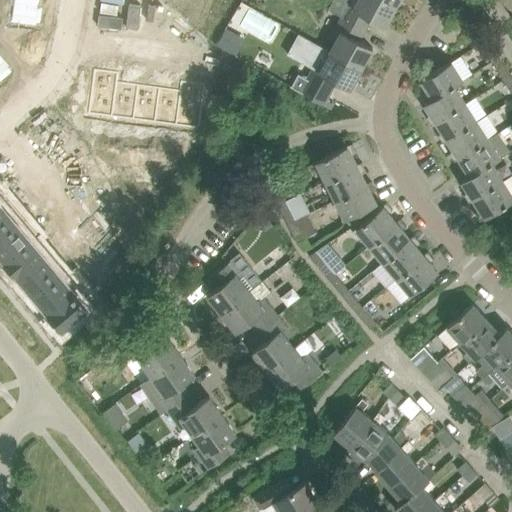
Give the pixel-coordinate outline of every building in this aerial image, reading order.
[(14,0),(12,19),(36,22),(37,19),(39,19),(41,6),(38,6),(39,0),(14,0)] [(106,0),(105,9),(140,14),(142,0),(106,0)] [(333,0),(328,8),(342,16),(365,29),(371,18),(385,26),(396,5),(387,0),(333,0)] [(228,8),(221,18),(229,23),(235,13),(228,8)] [(105,9),(102,31),(138,35),(140,14),(105,9)] [(253,14),(249,33),(277,38),(281,19),(253,14)] [(365,29),(342,16),(330,37),(335,40),(330,50),(361,68),(373,48),(359,40),(365,29)] [(212,24),(206,34),(213,39),(219,28),(212,24)] [(229,28),(221,41),(237,52),(245,39),(229,28)] [(480,42),(491,60),(499,55),(487,37),(480,42)] [(217,43),(211,54),(219,58),(225,48),(217,43)] [(329,51),(318,44),(312,55),(318,58),(307,78),(300,74),(294,86),(324,103),(337,81),(350,89),(361,68),(330,50),(329,51)] [(113,45),(112,54),(124,55),(125,46),(113,45)] [(125,46),(124,55),(135,57),(137,48),(125,46)] [(156,51),(154,59),(166,61),(168,52),(156,51)] [(168,52),(166,61),(178,63),(179,54),(168,52)] [(483,66),(492,80),(508,70),(499,55),(491,60),(492,61),(483,66)] [(0,56),(0,82),(13,71),(0,56)] [(428,100),(453,84),(462,79),(450,61),(421,79),(428,90),(423,93),(428,100)] [(511,76),(508,70),(492,80),(495,84),(503,79),(509,89),(511,87),(511,76)] [(99,78),(94,113),(115,116),(120,81),(99,78)] [(120,81),(115,116),(137,119),(142,84),(120,81)] [(142,84),(137,119),(158,122),(163,87),(142,84)] [(453,84),(428,100),(424,103),(431,113),(426,116),(429,121),(463,100),(453,84)] [(163,87),(158,122),(180,125),(184,90),(163,87)] [(184,90),(180,125),(201,128),(206,93),(184,90)] [(463,100),(429,121),(432,125),(436,121),(447,138),(476,120),(463,100)] [(476,120),(447,138),(454,149),(449,152),(454,160),(459,157),(488,139),(476,120)] [(499,132),(488,139),(459,157),(466,167),(461,170),(465,178),(491,161),(491,162),(510,150),(499,132)] [(316,160),(326,180),(357,164),(356,164),(351,153),(357,151),(352,142),(316,160)] [(357,164),(326,180),(336,199),(366,183),(361,172),(366,170),(362,161),(356,164),(357,164)] [(469,202),(474,199),(503,180),(491,162),(491,161),(465,178),(462,180),(469,190),(464,194),(469,202)] [(29,162),(22,168),(30,178),(37,172),(29,162)] [(37,172),(30,178),(38,187),(45,181),(37,172)] [(371,180),(366,183),(336,199),(345,218),(376,203),(370,191),(376,189),(371,180)] [(511,199),(511,194),(503,180),(474,199),(480,209),(475,212),(480,220),(511,199)] [(268,185),(278,204),(286,200),(276,181),(268,185)] [(8,196),(0,202),(0,232),(23,214),(8,196)] [(58,197),(52,203),(60,213),(66,207),(58,197)] [(278,204),(288,223),(295,219),(286,200),(278,204)] [(356,227),(370,244),(396,222),(388,213),(393,209),(387,202),(356,227)] [(66,207),(60,213),(67,222),(74,216),(66,207)] [(297,242),(298,242),(315,233),(317,232),(308,213),(296,219),(295,219),(288,223),(297,242)] [(23,214),(0,232),(0,257),(3,260),(37,231),(23,214)] [(396,222),(370,244),(384,260),(409,238),(402,229),(406,225),(400,218),(396,222)] [(37,231),(3,260),(17,278),(48,252),(34,235),(38,232),(37,231)] [(88,232),(81,238),(89,247),(96,242),(88,232)] [(420,242),(414,234),(409,238),(384,260),(397,277),(423,254),(416,245),(420,242)] [(96,242),(89,247),(97,257),(104,251),(96,242)] [(423,254),(397,277),(411,293),(438,271),(430,262),(434,258),(428,251),(423,254)] [(48,252),(17,278),(32,295),(63,269),(48,252)] [(315,262),(329,279),(336,273),(335,273),(322,257),(315,262)] [(233,258),(211,275),(219,285),(207,294),(222,313),(250,290),(262,280),(248,262),(241,268),(233,258)] [(360,273),(350,260),(335,273),(336,273),(329,279),(343,295),(349,290),(346,285),(360,273)] [(116,265),(109,271),(117,281),(124,275),(116,265)] [(63,269),(32,295),(46,312),(73,289),(60,273),(63,270),(63,269)] [(250,290),(222,313),(236,331),(248,321),(256,331),(277,314),(263,296),(270,290),(262,281),(250,290)] [(73,289),(46,312),(62,331),(96,302),(80,283),(73,289)] [(343,295),(356,311),(363,306),(349,290),(343,295)] [(452,350),(461,341),(487,318),(472,302),(437,334),(452,350)] [(377,322),(363,306),(356,311),(370,328),(377,322)] [(252,351),(266,369),(295,347),(287,337),(292,333),(277,314),(256,331),(264,341),(252,351)] [(487,318),(461,341),(469,350),(463,356),(469,362),(501,333),(500,332),(487,318)] [(125,330),(120,322),(111,328),(117,336),(125,330)] [(501,333),(469,362),(476,356),(483,364),(476,369),(483,377),(488,372),(488,371),(511,349),(511,331),(507,326),(500,332),(501,333)] [(145,366),(152,375),(181,355),(168,335),(155,344),(148,334),(126,349),(140,369),(145,366)] [(411,358),(425,374),(438,362),(424,346),(411,358)] [(295,347),(266,369),(281,387),(293,378),(301,388),(322,371),(308,353),(302,357),(295,347)] [(336,349),(325,357),(330,364),(331,365),(342,356),(341,356),(336,349)] [(511,349),(488,371),(488,372),(502,387),(509,381),(509,380),(511,377),(511,349)] [(152,375),(140,385),(153,403),(160,399),(167,409),(189,393),(182,383),(195,374),(181,355),(152,375)] [(438,362),(425,374),(439,390),(444,385),(443,385),(457,373),(443,357),(438,362)] [(443,385),(444,385),(457,400),(470,388),(464,382),(463,384),(455,375),(457,373),(443,385)] [(383,391),(389,397),(397,389),(391,382),(383,391)] [(457,400),(471,416),(489,399),(481,389),(475,394),(470,388),(457,400)] [(397,389),(389,397),(395,403),(403,395),(397,389)] [(186,425),(193,434),(223,414),(209,394),(196,403),(189,393),(167,409),(181,428),(186,425)] [(334,432),(350,446),(372,419),(362,410),(368,403),(362,398),(334,432)] [(412,417),(420,408),(411,399),(406,405),(407,413),(412,417)] [(489,399),(471,416),(485,431),(492,425),(499,419),(499,420),(504,415),(489,399)] [(108,408),(101,413),(110,424),(116,418),(108,408)] [(372,419),(350,446),(367,459),(368,458),(376,468),(401,446),(389,432),(379,424),(385,416),(379,411),(372,419)] [(236,433),(223,414),(193,434),(199,444),(194,448),(208,468),(231,452),(224,442),(236,433)] [(492,425),(504,445),(511,440),(511,418),(511,417),(501,423),(499,420),(499,419),(492,425)] [(434,434),(440,440),(449,432),(443,426),(434,434)] [(449,432),(440,440),(444,445),(453,437),(449,432)] [(376,468),(375,469),(389,485),(415,462),(406,452),(413,446),(408,440),(401,446),(376,468)] [(415,462),(389,485),(402,500),(428,477),(420,468),(428,462),(423,456),(415,462)] [(457,469),(463,475),(472,467),(466,461),(457,469)] [(472,467),(463,475),(469,483),(479,474),(472,467)] [(428,477),(402,500),(394,506),(399,511),(421,511),(435,500),(427,491),(434,485),(429,478),(428,477)] [(284,478),(252,497),(260,509),(268,505),(271,511),(300,511),(319,501),(306,480),(290,489),(284,478)] [(500,498),(486,483),(473,495),(481,503),(485,499),(491,506),(500,498)] [(435,500),(421,511),(446,511),(440,505),(447,499),(442,493),(435,500)] [(325,511),(319,501),(300,511),(325,511)]
